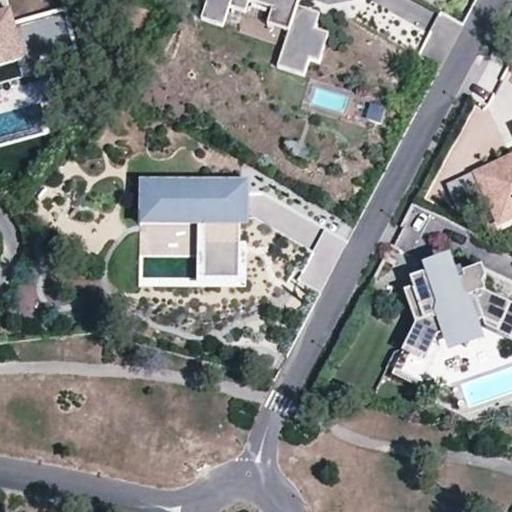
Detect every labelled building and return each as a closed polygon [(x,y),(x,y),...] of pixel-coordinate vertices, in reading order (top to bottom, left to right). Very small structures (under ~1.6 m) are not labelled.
[(310,61),(319,65),(329,37),(315,32),(319,17),(297,10),(300,0),(208,0),(202,18),(224,27),(230,8),(246,14),(249,3),(272,11),(267,27),(289,34),(278,68),(304,77),(310,61)] [(0,66),(24,60),(11,12),(0,15),(0,66)] [(15,25),(24,60),(72,47),(62,12),(15,25)] [(385,129),(389,116),(376,112),(372,124),(385,129)] [(487,202),(498,226),(511,219),(511,131),(511,132),(511,159),(475,176),(487,202)] [(487,202),(475,176),(448,188),(460,215),(487,202)] [(206,190),(141,189),(141,219),(206,220),(206,226),(205,282),(240,282),(240,248),(241,184),(206,183),(206,190)] [(206,226),(200,226),(199,288),(246,289),(247,248),(240,248),(240,282),(205,282),(206,226)] [(487,295),(480,276),(465,281),(462,272),(453,276),(430,264),(424,277),(412,282),(417,299),(408,302),(416,327),(405,350),(428,361),(438,340),(445,338),(467,348),(477,327),(485,324),(496,300),(487,295)] [(511,307),(496,300),(485,324),(500,331),(511,307)] [(511,307),(500,331),(498,336),(511,342),(511,307)] [(477,327),(467,348),(445,338),(452,358),(484,347),(477,327)] [(428,361),(405,350),(395,372),(425,386),(435,364),(428,361)]
